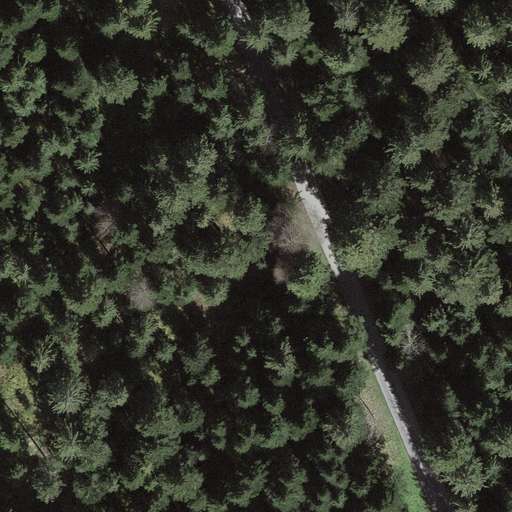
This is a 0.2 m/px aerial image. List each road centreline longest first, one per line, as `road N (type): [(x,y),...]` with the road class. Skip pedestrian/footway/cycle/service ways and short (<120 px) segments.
road 1 (unclassified): [(445,511),(235,0)]
road 2 (track): [(372,341),(511,280)]
